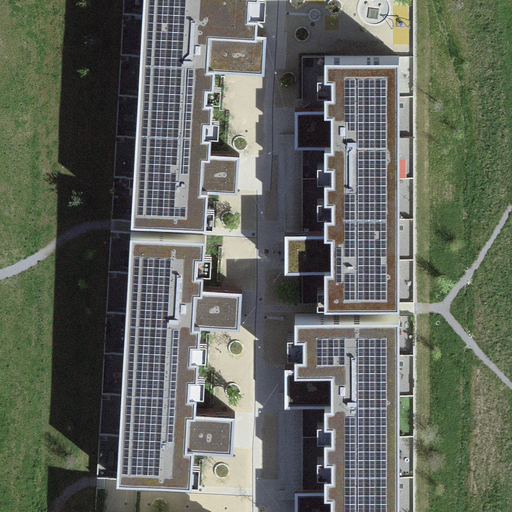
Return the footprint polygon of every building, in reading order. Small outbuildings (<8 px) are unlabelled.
[(143,0),(138,104),(213,108),(215,68),(264,71),(266,31),(256,31),(257,0),(143,0)] [(399,177),(399,55),(324,55),(324,107),(294,107),(294,146),(324,146),(324,177),(399,177)] [(213,108),(138,104),(131,220),(205,224),(207,190),(237,191),(239,152),(210,151),(213,108)] [(399,314),(399,177),(324,177),(324,230),(285,230),(285,268),(324,268),(324,313),(399,314)] [(131,230),(124,361),(198,365),(200,326),(239,328),(241,290),(202,288),(205,234),(131,230)] [(399,436),(399,314),(324,313),(295,313),(295,365),(285,365),(285,404),(325,404),(324,436),(399,436)] [(124,361),(117,478),(191,482),(193,448),(233,450),(235,411),(195,409),(198,365),(124,361)] [(399,511),(399,436),(324,436),(324,488),(294,488),(293,511),(399,511)]
